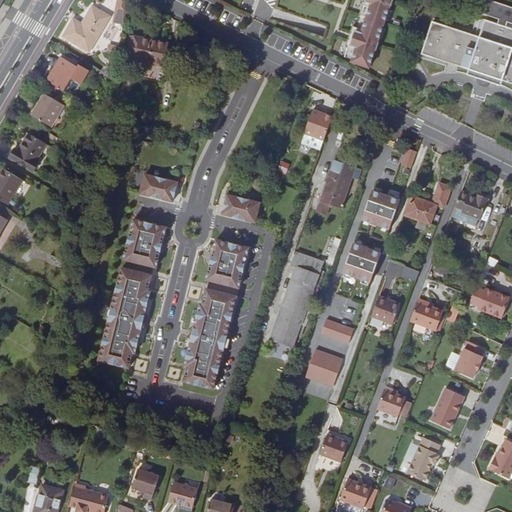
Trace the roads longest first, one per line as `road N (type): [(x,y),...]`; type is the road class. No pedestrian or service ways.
road 1 (residential): [(511,177),(152,0)]
road 2 (unknown): [(347,95),(264,323)]
road 3 (residential): [(511,346),(457,467),(463,497)]
